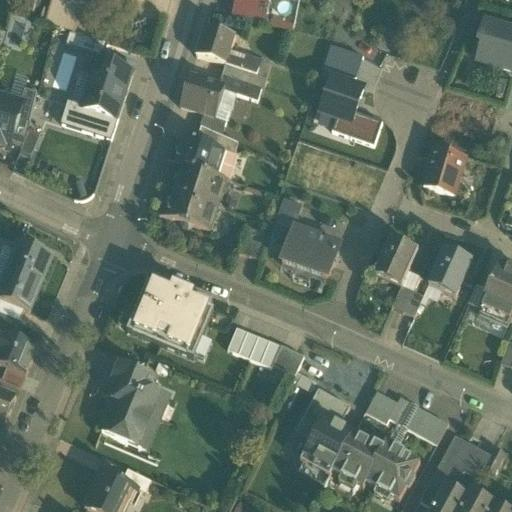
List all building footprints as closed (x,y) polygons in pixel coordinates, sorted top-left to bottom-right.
[(49,0),(43,26),(75,34),(82,5),(61,0),(49,0)] [(256,1),(250,0),(233,0),(230,18),(252,23),(256,1)] [(511,76),(511,34),(485,27),(479,48),(482,49),(477,66),(511,76)] [(235,40),(206,31),(197,60),(226,69),(229,60),(235,40)] [(107,48),(85,41),(81,53),(103,60),(107,48)] [(323,72),(355,82),(363,60),(330,50),(323,72)] [(261,65),(246,60),(244,65),(229,60),(226,69),(250,77),(257,79),(261,65)] [(133,77),(95,64),(79,114),(117,126),(133,77)] [(226,69),(223,79),(247,86),(250,77),(226,69)] [(247,86),(223,79),(219,90),(225,91),(224,94),(245,101),(249,87),(247,86)] [(219,90),(190,81),(181,111),(206,119),(215,122),(218,114),(224,94),(225,91),(219,90)] [(336,122),(351,127),(355,117),(363,92),(332,82),(320,117),(336,122)] [(262,91),(249,87),(245,101),(257,105),(262,91)] [(37,97),(25,93),(21,106),(22,107),(17,123),(20,124),(20,125),(29,128),(37,97)] [(21,106),(0,100),(0,151),(7,153),(12,137),(16,138),(20,125),(20,124),(17,123),(22,107),(21,106)] [(228,117),(218,114),(215,122),(226,126),(228,117)] [(331,136),(373,150),(381,126),(355,117),(351,127),(336,122),(331,136)] [(215,122),(206,119),(201,130),(221,139),(226,126),(215,122)] [(221,139),(201,130),(196,145),(226,154),(225,156),(235,159),(238,147),(221,139)] [(31,140),(22,158),(31,162),(40,144),(31,140)] [(196,145),(184,141),(175,167),(183,170),(217,181),(225,156),(226,154),(196,145)] [(465,162),(434,152),(423,191),(453,200),(465,162)] [(217,181),(183,170),(175,195),(218,209),(227,184),(217,181)] [(218,209),(175,195),(166,222),(210,235),(218,209)] [(275,223),(294,229),(301,208),(282,201),(275,223)] [(340,248),(294,233),(282,268),(327,284),(340,248)] [(256,240),(245,237),(239,258),(250,261),(256,240)] [(267,244),(256,240),(250,261),(261,265),(267,244)] [(417,256),(391,245),(374,281),(401,293),(417,256)] [(52,260),(19,246),(12,264),(5,280),(38,294),(52,260)] [(473,269),(445,256),(428,293),(457,306),(473,269)] [(12,264),(0,259),(0,260),(0,278),(5,280),(12,264)] [(511,276),(499,270),(480,313),(511,327),(511,276)] [(38,294),(5,280),(0,291),(0,305),(24,315),(29,317),(38,294)] [(217,309),(149,281),(126,336),(194,364),(217,309)] [(412,298),(401,293),(391,315),(402,319),(412,298)] [(412,298),(402,319),(414,324),(423,303),(412,298)] [(0,305),(0,317),(19,326),(20,326),(24,315),(0,305)] [(19,326),(0,317),(0,335),(4,337),(13,341),(19,326)] [(248,337),(237,333),(228,355),(239,359),(248,337)] [(13,341),(4,337),(0,346),(0,368),(25,379),(37,351),(13,341)] [(259,342),(248,337),(239,359),(249,363),(259,342)] [(269,346),(259,342),(249,363),(260,368),(269,346)] [(280,350),(269,346),(260,368),(271,372),(280,350)] [(511,347),(509,346),(501,369),(511,372),(511,347)] [(304,361),(282,350),(273,370),(295,381),(304,361)] [(138,375),(115,365),(108,382),(106,382),(105,385),(120,391),(130,395),(138,375)] [(130,395),(120,391),(111,411),(108,413),(105,420),(107,423),(102,435),(140,451),(152,420),(149,419),(158,396),(153,394),(157,383),(138,375),(130,395)] [(297,379),(293,387),(309,394),(313,385),(297,379)] [(16,401),(0,394),(0,427),(4,429),(16,401)] [(319,394),(295,437),(312,446),(324,423),(339,431),(350,411),(319,394)] [(398,408),(377,397),(366,418),(387,429),(390,424),(400,430),(411,409),(401,403),(398,408)] [(417,412),(406,433),(437,450),(448,429),(417,412)] [(333,477),(354,439),(339,431),(324,423),(312,446),(300,466),(330,483),(333,477)] [(420,468),(397,455),(386,449),(384,451),(370,443),(368,447),(354,439),(333,477),(363,494),(366,488),(399,507),(420,468)] [(490,461),(455,442),(418,509),(424,511),(431,511),(444,490),(450,494),(459,476),(476,486),(483,474),(490,461)] [(490,461),(483,474),(494,480),(506,459),(495,453),(490,461)] [(151,486),(128,474),(123,485),(137,492),(137,493),(146,498),(151,486)] [(123,485),(102,475),(84,511),(121,511),(125,504),(130,507),(137,493),(137,492),(123,485)] [(450,494),(444,490),(431,511),(461,511),(467,503),(450,494)] [(491,511),(494,507),(471,495),(467,503),(461,511),(491,511)]
